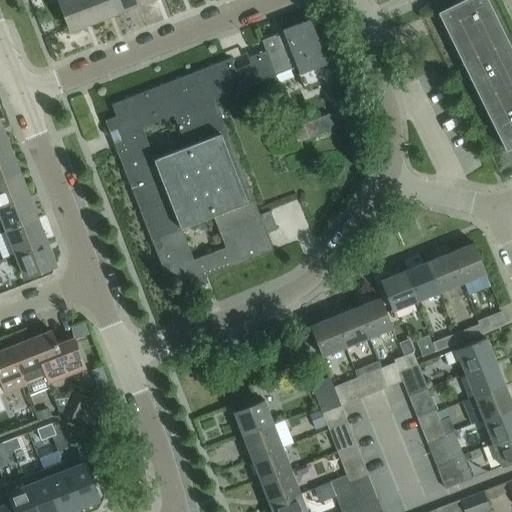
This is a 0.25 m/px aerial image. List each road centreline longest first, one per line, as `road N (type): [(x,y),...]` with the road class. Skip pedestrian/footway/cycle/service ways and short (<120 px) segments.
road 1 (residential): [(388,179),(305,284),(123,362)]
road 2 (residential): [(19,95),(266,0)]
road 3 (residential): [(19,95),(91,280)]
road 4 (residential): [(356,0),(392,133),(388,179)]
road 5 (residential): [(175,511),(123,362)]
